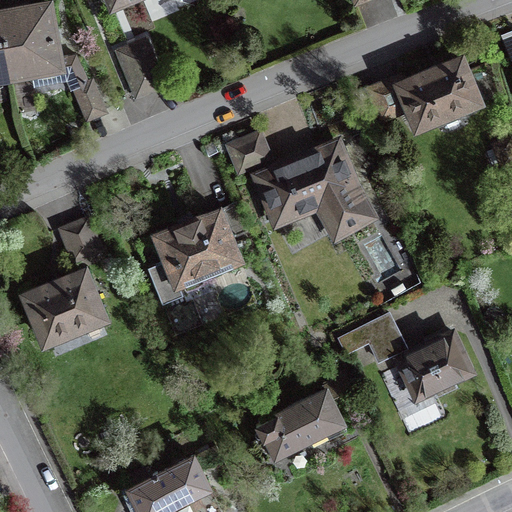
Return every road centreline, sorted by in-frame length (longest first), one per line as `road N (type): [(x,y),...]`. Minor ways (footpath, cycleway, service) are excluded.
road 1 (residential): [(0,197),(230,96),(481,0)]
road 2 (residential): [(0,402),(52,511)]
